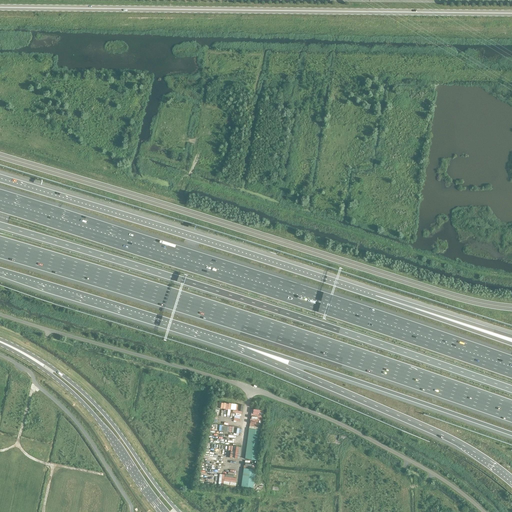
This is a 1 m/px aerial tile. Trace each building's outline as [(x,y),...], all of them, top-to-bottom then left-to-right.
[(220,401),(219,407),(234,409),(233,413),(241,414),(243,405),(239,405),(239,410),(236,410),(237,404),(220,401)] [(256,460),(261,430),(248,429),(244,459),(256,460)] [(229,446),(229,450),(231,450),(231,458),(241,458),(241,446),(229,446)] [(252,490),(255,470),(243,468),(240,488),(252,490)] [(220,473),(219,484),(236,486),(237,478),(234,477),(234,475),(220,473)]
